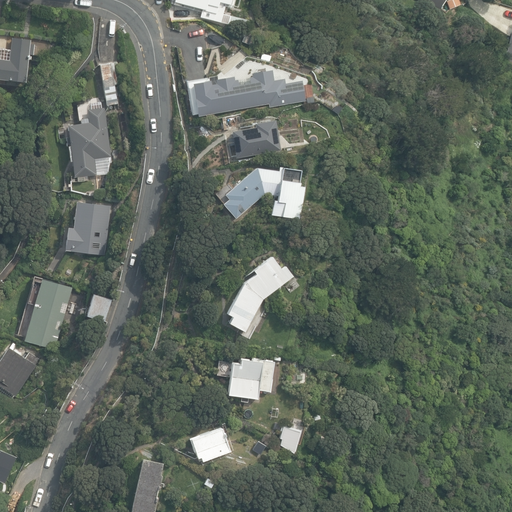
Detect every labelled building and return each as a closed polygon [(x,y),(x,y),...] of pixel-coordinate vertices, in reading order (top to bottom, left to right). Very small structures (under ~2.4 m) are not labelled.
[(229,24),(247,28),(249,21),(223,14),(226,4),(229,5),(230,0),(174,0),(174,2),(185,5),(184,9),(189,10),(190,6),(206,10),(203,22),(218,26),(229,24)] [(424,0),(438,8),(442,0),(424,0)] [(0,76),(26,80),(29,52),(34,53),(35,42),(30,42),(31,38),(12,36),(9,59),(0,57),(0,76)] [(100,65),(107,105),(118,103),(111,63),(100,65)] [(195,102),(198,117),(269,104),(269,108),(306,101),(302,80),(285,83),(284,78),(274,80),(272,69),(251,73),(252,76),(235,80),(234,76),(217,79),(217,76),(187,81),(191,103),(195,102)] [(75,170),(76,178),(95,175),(94,167),(96,167),(95,159),(111,156),(106,120),(105,120),(104,108),(103,108),(102,102),(91,103),(92,110),(88,111),(89,118),(80,119),(81,123),(68,125),(73,170),(75,170)] [(232,132),(237,158),(281,150),(275,120),(255,124),(256,127),(232,132)] [(269,215),(298,218),(302,185),(298,184),(299,182),(297,181),(299,168),(278,166),(277,169),(256,167),(225,195),(228,199),(223,204),(235,218),(264,194),(275,195),(275,198),(272,198),(269,215)] [(64,247),(103,252),(109,203),(75,199),(72,225),(66,225),(64,247)] [(228,320),(243,329),(261,297),(292,273),(284,263),(279,266),(269,254),(251,268),(254,271),(241,280),(226,312),(231,314),(228,320)] [(23,338),(54,346),(71,284),(40,276),(36,289),(34,288),(30,302),(33,303),(23,338)] [(81,313),(101,318),(107,296),(88,291),(81,313)] [(0,384),(16,396),(37,365),(35,364),(39,358),(30,352),(26,358),(9,347),(0,361),(0,384)] [(231,360),(226,392),(256,396),(258,387),(268,389),(272,358),(251,355),(250,358),(240,357),(240,362),(231,360)] [(200,455),(201,460),(229,449),(219,424),(189,436),(197,456),(200,455)] [(277,444),(292,452),(298,429),(282,425),(277,444)] [(253,449),(260,454),(264,447),(257,443),(253,449)] [(0,479),(4,481),(15,455),(0,447),(0,479)] [(129,511),(148,511),(149,509),(152,507),(159,473),(157,471),(160,460),(141,456),(129,511)] [(204,483),(212,488),(215,482),(207,477),(204,483)]
